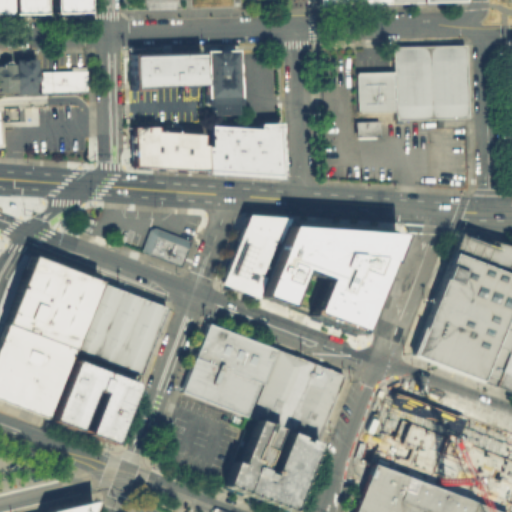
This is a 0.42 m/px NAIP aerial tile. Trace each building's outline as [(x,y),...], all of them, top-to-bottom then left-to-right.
[(81,0),(82,10),(50,11),(49,0),(39,0),(40,11),(10,12),(9,0),(81,0)] [(391,110),(391,118),(427,118),(463,117),(461,43),(389,45),(390,70),(353,71),(354,111),(391,110)] [(206,113),(206,104),(203,104),(201,50),(233,49),(233,51),(234,96),(236,96),(237,101),(237,104),(232,104),(232,112),(206,113)] [(196,51),(127,53),(128,88),(144,87),(144,84),(200,83),(199,77),(197,75),(196,51)] [(32,57),(33,91),(12,91),(11,58),(22,58),(22,57),(32,57)] [(0,62),(1,59),(5,59),(7,61),(9,61),(10,91),(0,91),(0,62)] [(36,71),(36,92),(84,91),(84,70),(36,71)] [(376,119),(376,135),(353,135),(352,120),(376,119)] [(206,146),(206,124),(255,127),(255,122),(276,121),(278,177),(203,170),(203,145),(206,146)] [(129,165),(128,126),(153,125),(153,132),(199,132),(197,146),(203,145),(203,170),(129,165)] [(282,216),(279,224),(253,295),(216,281),(241,213),(282,216)] [(279,224),(253,295),(355,333),(393,232),(279,224)] [(141,251),(148,230),(150,225),(190,240),(180,265),(141,251)] [(511,245),(511,276),(448,252),(456,231),(511,245)] [(478,380),(410,354),(448,252),(511,276),(511,291),(504,312),(478,380)] [(0,322),(26,254),(95,280),(69,349),(0,322)] [(95,280),(69,349),(135,374),(162,306),(95,280)] [(504,312),(511,315),(511,392),(478,380),(504,312)] [(0,322),(69,349),(43,417),(0,400),(0,322)] [(203,322),(272,348),(259,383),(255,381),(242,415),(231,410),(177,389),(203,322)] [(272,348),(259,383),(246,416),(252,418),(313,442),(339,374),(272,348)] [(74,429),(47,419),(70,359),(133,383),(110,443),(83,433),(99,391),(90,388),(74,429)] [(499,511),(505,511),(511,495),(511,440),(394,395),(368,463),(499,511)] [(313,442),(252,418),(236,461),(230,459),(221,484),(288,509),(313,442)] [(348,511),(368,463),(499,511),(348,511)] [(84,511),(89,499),(43,510),(42,511),(84,511)]
